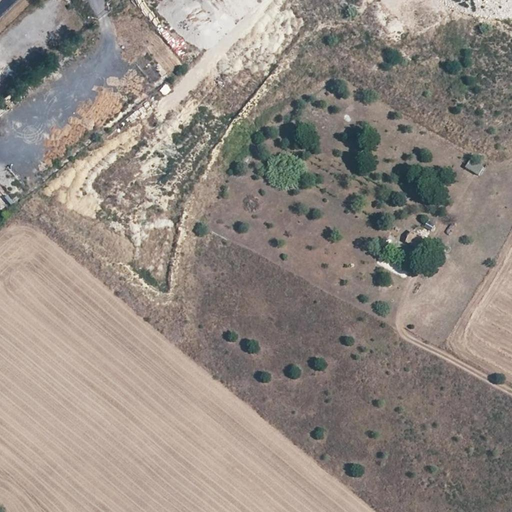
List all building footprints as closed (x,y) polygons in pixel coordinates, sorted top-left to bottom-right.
[(146,0),(141,6),(152,15),(162,5),(156,0),(146,0)] [(205,33),(218,25),(211,14),(198,22),(205,33)] [(0,79),(1,81),(14,72),(10,65),(0,71),(0,79)] [(74,108),(85,129),(99,121),(88,101),(74,108)] [(59,139),(54,143),(62,152),(67,148),(59,139)] [(36,164),(41,159),(35,152),(30,156),(36,164)] [(480,174),(485,164),(470,158),(465,168),(480,174)] [(17,176),(24,173),(19,161),(12,163),(17,176)] [(10,201),(0,190),(0,209),(1,210),(10,201)] [(511,215),(511,205),(509,204),(502,217),(509,220),(511,215)] [(412,231),(406,242),(419,250),(425,238),(412,231)] [(381,253),(376,264),(407,278),(412,267),(381,253)]
